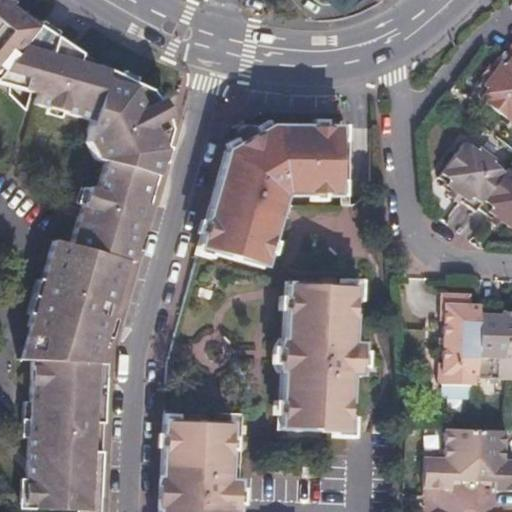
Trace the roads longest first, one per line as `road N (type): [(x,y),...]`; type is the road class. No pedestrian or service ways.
road 1 (residential): [(123,511),(127,357),(211,61)]
road 2 (residential): [(511,268),(440,261),(415,241),(397,120)]
road 3 (residential): [(211,61),(304,73),(389,56)]
road 4 (residential): [(385,26),(322,40),(218,23)]
road 5 (residential): [(506,6),(397,120)]
road 6 (residential): [(88,0),(211,61)]
